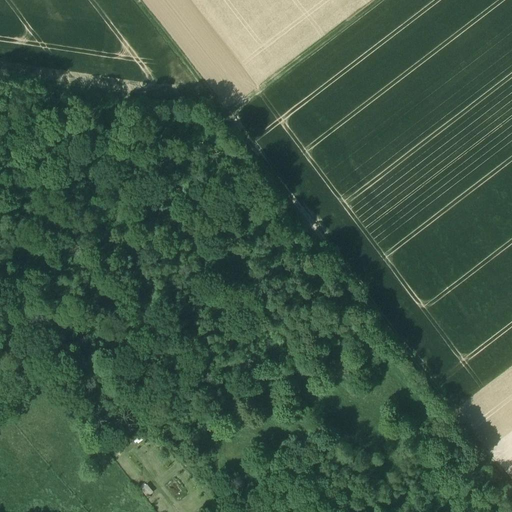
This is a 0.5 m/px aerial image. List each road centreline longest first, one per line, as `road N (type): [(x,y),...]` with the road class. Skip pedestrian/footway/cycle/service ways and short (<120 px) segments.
road 1 (track): [(429,511),(498,465),(370,299),(228,400)]
road 2 (track): [(370,299),(139,0)]
road 3 (track): [(222,108),(0,85)]
road 4 (track): [(234,123),(389,0)]
road 5 (track): [(223,511),(281,477),(298,479),(330,511)]
